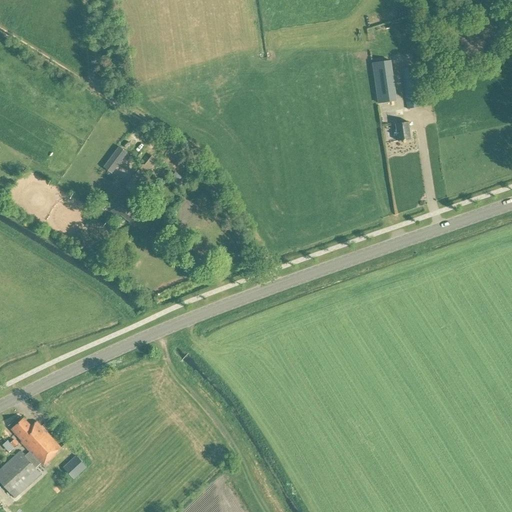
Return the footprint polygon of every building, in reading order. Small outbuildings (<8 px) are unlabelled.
[(393,60),(374,63),(380,103),(399,100),(393,60)] [(420,108),(415,68),(401,70),(407,110),(420,108)] [(398,142),(411,140),(408,122),(395,124),(398,142)] [(118,148),(103,168),(112,174),(127,154),(118,148)] [(131,193),(156,160),(152,156),(144,166),(144,165),(142,167),(141,166),(124,188),(131,193)] [(171,177),(170,179),(167,182),(178,191),(181,188),(186,182),(175,173),(171,177)] [(114,199),(118,202),(111,211),(118,218),(121,215),(130,222),(135,215),(141,207),(131,200),(127,206),(121,201),(122,199),(117,196),(114,199)] [(11,430),(30,451),(24,456),(20,451),(0,469),(0,483),(15,499),(41,475),(35,469),(41,464),(43,467),(57,456),(56,455),(61,448),(36,422),(31,426),(23,418),(11,430)] [(14,448),(19,444),(14,439),(10,444),(14,448)] [(14,448),(7,441),(2,445),(10,453),(14,448)] [(87,468),(76,456),(63,468),(73,480),(87,468)]
